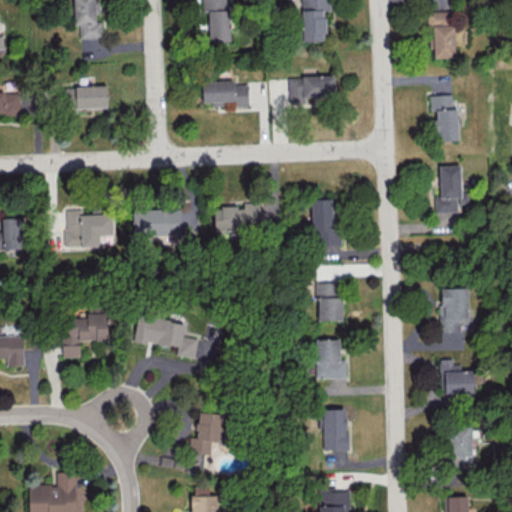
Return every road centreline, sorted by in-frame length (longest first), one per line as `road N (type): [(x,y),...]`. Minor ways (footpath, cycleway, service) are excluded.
road 1 (residential): [(378,0),(397,511)]
road 2 (residential): [(383,147),(0,164)]
road 3 (residential): [(0,416),(78,419),(119,457),(127,511)]
road 4 (residential): [(151,0),(161,158)]
road 5 (residential): [(119,457),(143,418),(138,399),(106,397),(78,419)]
